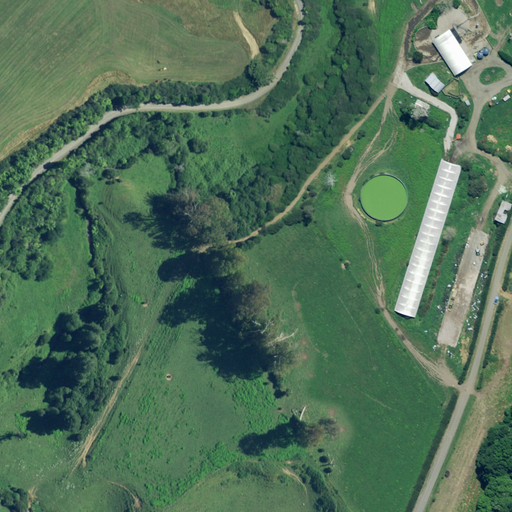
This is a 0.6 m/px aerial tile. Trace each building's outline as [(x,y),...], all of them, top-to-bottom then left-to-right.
[(473,65),(451,30),(433,41),(455,76),(473,65)] [(477,55),(481,60),(491,51),(487,47),(477,55)] [(446,85),(433,73),(426,81),(439,93),(446,85)] [(464,167),(443,160),(395,311),(415,318),(464,167)] [(511,207),(511,203),(504,201),(496,220),(505,223),(509,215),(510,211),(511,207)]
